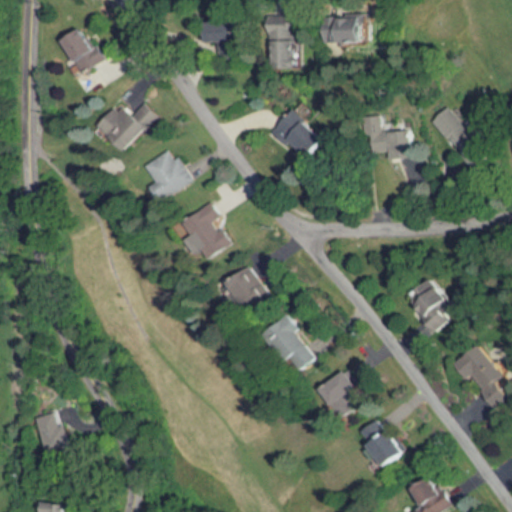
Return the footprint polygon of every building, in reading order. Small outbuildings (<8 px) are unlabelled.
[(376,40),(375,16),(331,16),(332,41),(376,40)] [(244,21),(213,21),(213,42),(222,42),(222,57),(244,57),(244,21)] [(111,60),(92,25),(68,38),(87,73),(111,60)] [(306,68),(306,39),(281,39),(281,68),(306,68)] [(163,116),(148,102),(136,114),(124,103),(101,127),(127,153),(163,116)] [(280,132),(315,162),(335,139),(301,109),(280,132)] [(434,126),(478,171),(495,155),(451,109),(434,126)] [(198,184),(180,149),(150,163),(161,184),(157,186),(164,201),(198,184)] [(191,240),(202,256),(208,252),(214,261),(241,242),(213,201),(186,220),(197,236),(191,240)] [(256,267),(231,287),(245,305),(249,302),(259,314),(280,297),(256,267)] [(458,319),(435,284),(414,298),(438,333),(458,319)] [(273,331),(305,372),(326,356),(293,315),(273,331)] [(500,413),(511,403),(511,392),(477,350),(460,364),(500,413)] [(360,391),(365,387),(352,370),(328,389),(349,416),(369,402),(360,391)] [(81,450),(74,424),(68,426),(64,412),(42,417),(52,458),(81,450)] [(369,428),(389,467),(413,455),(400,428),(391,433),(385,420),(369,428)] [(448,511),(459,508),(446,476),(421,486),(431,511),(448,511)] [(79,511),(80,503),(44,503),(43,511),(79,511)]
